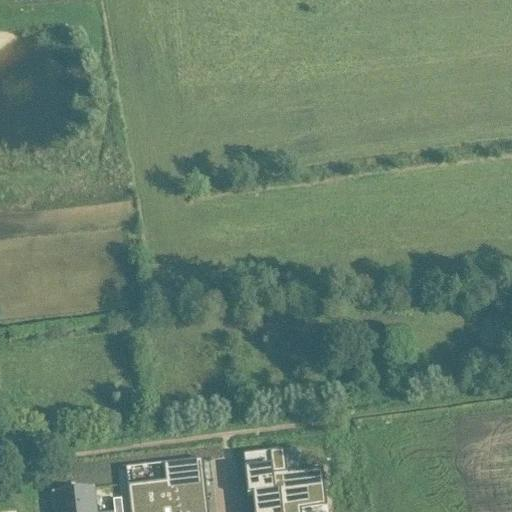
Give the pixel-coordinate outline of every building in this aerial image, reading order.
[(283,451),(242,457),(244,479),(257,477),(259,495),(318,488),(318,489),(324,488),(322,469),(286,474),(283,451)] [(161,484),(124,489),(127,511),(188,504),(188,503),(186,491),(202,489),(199,462),(159,467),(161,484)] [(261,511),(297,511),(298,511),(321,508),(318,489),(318,488),(259,495),(261,511)] [(94,490),(51,495),(52,497),(53,511),(96,511),(94,492),(94,490)] [(122,511),(121,502),(113,503),(114,511),(122,511)] [(188,504),(127,511),(126,511),(192,511),(191,503),(188,503),(188,504)]
